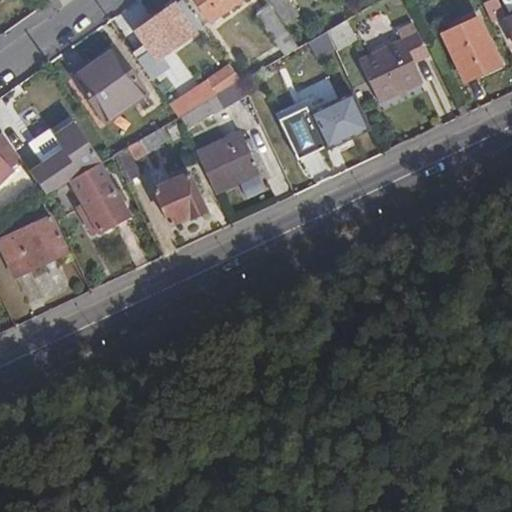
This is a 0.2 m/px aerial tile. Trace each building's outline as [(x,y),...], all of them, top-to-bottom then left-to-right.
[(199,0),(196,2),(209,22),(240,0),(199,0)] [(296,17),(284,0),(268,0),(285,24),(296,17)] [(138,61),(152,81),(168,69),(160,57),(201,26),(183,1),(139,32),(153,51),(138,61)] [(257,14),(286,56),(298,49),(268,6),(257,14)] [(499,65),(477,20),(443,36),(465,82),(499,65)] [(511,21),(503,26),(511,46),(511,21)] [(354,40),(344,22),(328,32),(337,49),(354,40)] [(427,55),(413,27),(399,33),(403,42),(362,62),(381,100),(422,81),(413,61),(427,55)] [(325,33),(307,44),(316,63),(335,53),(325,33)] [(71,72),(73,74),(86,64),(90,69),(116,51),(111,44),(71,72)] [(86,64),(73,74),(105,122),(145,94),(116,51),(90,69),(86,64)] [(171,108),(179,119),(216,97),(240,83),(230,68),(171,108)] [(368,130),(351,95),(310,115),(329,151),(368,130)] [(216,97),(179,119),(185,132),(221,109),(216,97)] [(101,164),(73,121),(52,134),(64,152),(31,174),(47,197),(101,164)] [(168,138),(162,128),(115,156),(127,180),(140,174),(134,161),(146,153),(145,150),(168,138)] [(240,134),(196,155),(215,193),(258,173),(240,134)] [(6,182),(26,167),(11,145),(4,135),(0,137),(0,192),(8,186),(6,182)] [(204,212),(187,175),(154,191),(171,225),(189,216),(191,219),(204,212)] [(126,215),(105,178),(74,196),(92,234),(126,215)] [(16,277),(65,253),(51,219),(1,242),(16,277)]
